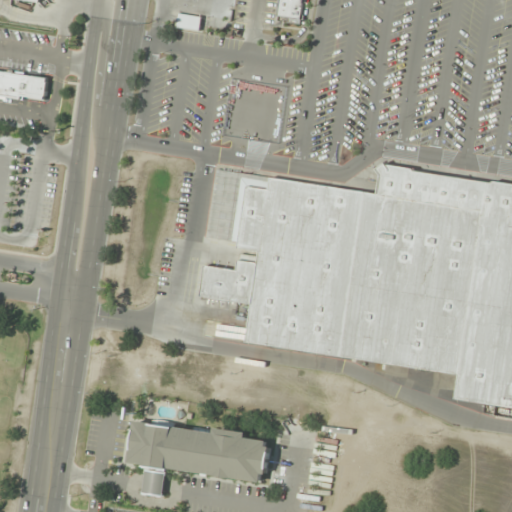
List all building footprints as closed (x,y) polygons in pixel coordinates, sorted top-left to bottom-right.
[(302,0),(299,25),(286,23),(287,18),(276,16),(278,3),(276,3),(276,0),(302,0)] [(177,14),(201,18),(199,31),(175,28),(177,14)] [(0,97),(47,104),(51,78),(0,70),(0,97)] [(239,242),(231,241),(240,178),(269,182),(270,178),(377,195),(380,176),(376,171),(384,165),(412,169),(414,172),(491,184),(494,182),(511,184),(511,419),(493,417),(494,406),(454,400),(454,397),(452,397),(452,392),(455,393),(457,376),(243,344),(249,306),(198,298),(203,266),(235,270),(238,253),(258,256),(258,251),(238,248),(239,242)] [(132,460),(147,462),(142,492),(163,495),(167,468),(265,484),(271,443),(248,440),(249,436),(138,419),(132,460)]
